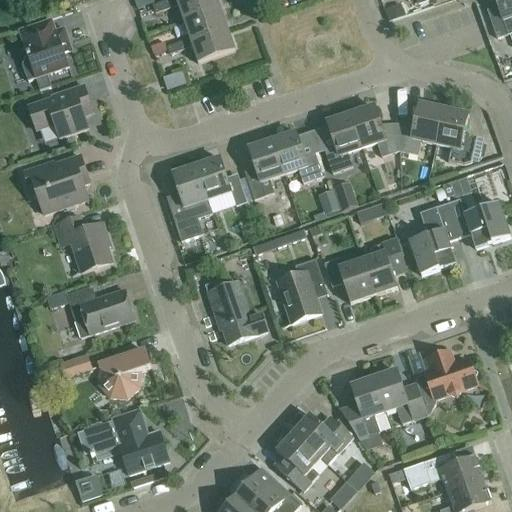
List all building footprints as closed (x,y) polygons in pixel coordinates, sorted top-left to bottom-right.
[(174,0),(165,3),(167,11),(179,7),(177,3),(185,0),(174,0)] [(185,0),(177,3),(179,7),(184,24),(220,12),(216,0),(185,0)] [(511,0),(494,0),(498,9),(487,13),(497,41),(511,35),(511,0)] [(167,11),(165,3),(153,7),(155,11),(156,15),(167,11)] [(401,5),(385,11),(389,23),(406,17),(401,5)] [(190,41),(179,45),(181,53),(193,49),(191,45),(227,33),(220,12),(184,24),(190,41)] [(70,47),(64,31),(55,34),(51,23),(19,34),(27,57),(23,68),(29,84),(69,70),(62,50),(70,47)] [(191,45),(193,49),(198,66),(234,53),(227,33),(191,45)] [(181,53),(179,45),(167,48),(169,52),(170,56),(170,57),(181,53)] [(164,86),(167,96),(185,91),(182,81),(164,86)] [(59,141),(88,131),(81,110),(90,107),(84,89),(51,100),(52,102),(29,110),(37,134),(55,128),(59,141)] [(436,146),(444,111),(419,105),(414,125),(398,125),(399,153),(416,157),(420,142),(436,146)] [(399,153),(398,125),(381,126),(375,108),(349,116),(361,150),(375,145),(380,159),(399,153)] [(444,111),(436,146),(450,149),(447,163),(470,168),(475,144),(462,142),(467,116),(444,111)] [(361,150),(349,116),(326,124),(334,148),(324,152),(332,175),(351,169),(346,155),(361,150)] [(272,143),(283,176),(297,172),(302,186),(323,179),(315,155),(304,159),(296,135),(272,143)] [(283,176),(272,143),(249,150),(257,174),(246,178),(254,202),(274,195),(270,181),(283,176)] [(90,186),(80,159),(52,169),(51,166),(25,175),(29,188),(38,185),(49,217),(89,203),(84,188),(90,186)] [(196,168),(207,202),(230,195),(235,208),(246,204),(238,181),(228,184),(220,160),(196,168)] [(207,202),(196,168),(173,176),(179,195),(181,200),(169,205),(176,228),(182,244),(203,237),(198,221),(212,217),(207,202)] [(456,200),(472,195),(467,180),(451,185),(456,200)] [(349,186),(335,191),(340,206),(354,201),(349,186)] [(435,192),(438,203),(454,197),(450,187),(435,192)] [(325,217),(339,212),(333,193),(319,198),(324,213),(325,217)] [(448,205),(460,239),(470,236),(475,250),(510,238),(498,204),(464,216),(459,201),(448,205)] [(460,239),(448,205),(420,215),(428,237),(409,243),(421,277),(455,265),(448,244),(460,239)] [(316,222),(340,214),(339,212),(325,217),(324,213),(314,217),(316,222)] [(72,246),(82,276),(112,265),(104,242),(107,241),(103,226),(84,233),(80,219),(55,228),(63,249),(72,246)] [(314,247),(327,243),(322,228),(309,232),(314,247)] [(303,232),(274,242),(277,251),(306,241),(303,232)] [(376,257),(362,262),(375,297),(397,289),(392,274),(406,269),(396,241),(373,249),(376,257)] [(375,297),(362,262),(348,267),(345,258),(324,265),(332,289),(343,285),(350,306),(375,297)] [(277,284),(291,326),(321,316),(313,293),(325,289),(315,262),(296,268),(299,277),(277,284)] [(90,338),(135,323),(124,293),(97,302),(92,289),(67,298),(76,325),(85,322),(90,338)] [(228,347),(256,338),(267,334),(261,316),(250,320),(243,300),(231,304),(227,293),(209,299),(218,325),(220,324),(228,347)] [(100,368),(102,374),(100,388),(112,400),(127,402),(140,390),(141,374),(151,371),(145,352),(100,368)] [(435,402),(476,388),(467,361),(454,366),(450,354),(428,362),(432,373),(426,375),(427,378),(415,382),(418,391),(428,418),(430,417),(436,405),(435,402)] [(92,373),(87,358),(61,367),(66,382),(92,373)] [(374,381),(385,414),(397,410),(402,427),(428,418),(418,391),(405,396),(397,373),(374,381)] [(385,414),(374,381),(352,389),(359,411),(343,417),(360,442),(380,435),(374,418),(385,414)] [(130,478),(170,464),(159,434),(149,438),(140,413),(113,422),(114,423),(83,434),(91,458),(119,448),(130,478)] [(339,421),(336,424),(334,423),(326,432),(310,417),(294,435),(321,461),(331,450),(338,456),(353,440),(348,435),(351,432),(339,421)] [(321,461),(294,435),(277,454),(293,469),(284,478),(303,495),(318,478),(312,472),(321,461)] [(448,494),(483,482),(475,458),(457,464),(453,454),(403,472),(410,492),(430,485),(443,480),(448,494)] [(237,499),(251,511),(296,511),(301,507),(275,483),(262,471),(252,481),(237,499)] [(346,492),(356,501),(374,481),(364,472),(346,492)] [(95,480),(76,486),(83,504),(84,507),(102,501),(95,480)] [(472,511),(491,505),(483,482),(448,494),(452,508),(440,511),(472,511)] [(378,485),(372,487),(376,496),(382,494),(378,485)] [(251,511),(237,499),(224,511),(251,511)]
